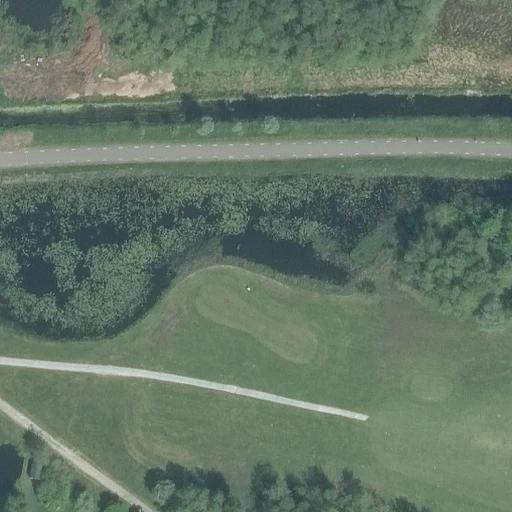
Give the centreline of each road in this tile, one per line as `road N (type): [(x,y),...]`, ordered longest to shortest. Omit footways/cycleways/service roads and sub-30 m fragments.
road 1 (unclassified): [(511,153),(0,163)]
road 2 (track): [(0,362),(134,373),(363,418)]
road 3 (track): [(0,406),(143,511)]
